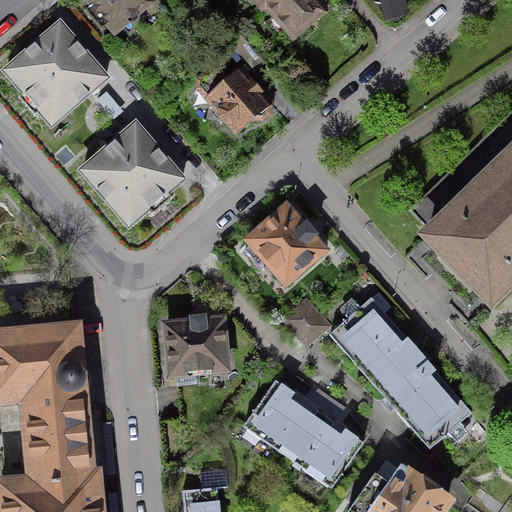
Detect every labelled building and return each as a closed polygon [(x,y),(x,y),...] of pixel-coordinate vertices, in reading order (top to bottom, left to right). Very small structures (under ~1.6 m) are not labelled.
[(88,0),(93,4),(84,11),(101,31),(109,24),(115,30),(126,21),(128,22),(131,23),(133,23),(136,21),(137,19),(138,17),(138,14),(137,12),(147,3),(145,0),(88,0)] [(265,0),(264,1),(265,2),(292,34),(323,7),(316,0),(265,0)] [(398,0),(397,0),(382,0),(380,1),(387,23),(411,15),(406,0),(398,0)] [(107,79),(60,25),(6,72),(52,125),(107,79)] [(241,36),(229,45),(254,73),(259,68),(265,63),(241,36)] [(268,113),(268,104),(253,87),(253,85),(250,82),(247,79),(246,78),(240,73),(231,81),(227,80),(217,69),(212,69),(199,80),(198,86),(204,92),(210,92),(213,96),(210,99),(220,111),(220,117),(226,123),(231,124),(236,130),(252,116),(253,118),(262,118),(268,113)] [(183,179),(136,126),(81,172),(129,225),(183,179)] [(491,305),(511,284),(511,153),(426,237),(459,272),(491,305)] [(286,209),(249,241),(252,244),(244,251),(258,267),(265,260),(286,283),(323,251),(312,239),(316,235),(311,230),(306,224),(303,228),(286,209)] [(371,299),(330,335),(381,394),(429,450),(431,448),(471,413),(371,299)] [(306,300),(283,320),(295,333),(317,313),(306,300)] [(329,326),(317,313),(295,333),(306,346),(329,326)] [(191,324),(166,326),(171,375),(175,375),(176,385),(196,383),(195,373),(226,370),(221,321),(205,322),(205,317),(197,318),(190,319),(191,324)] [(78,365),(75,331),(0,338),(0,399),(26,397),(32,470),(2,472),(3,486),(1,486),(2,511),(97,511),(94,477),(88,477),(81,393),(82,391),(84,388),(85,382),(85,377),(83,372),(80,367),(78,365)] [(276,384),(244,429),(332,491),(364,445),(320,414),(276,384)] [(439,511),(447,503),(398,469),(388,484),(375,474),(348,511),(439,511)] [(184,511),(218,511),(217,488),(182,492),(184,511)]
